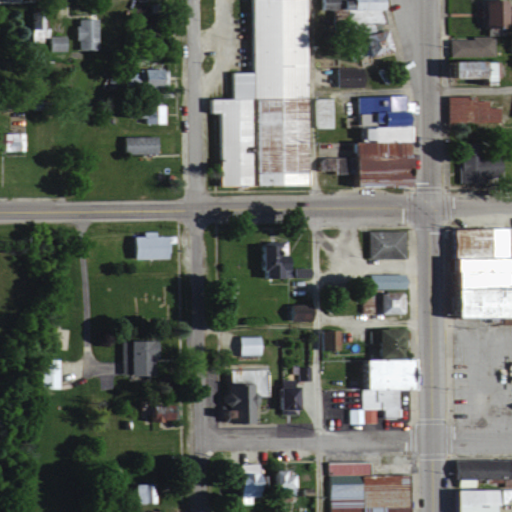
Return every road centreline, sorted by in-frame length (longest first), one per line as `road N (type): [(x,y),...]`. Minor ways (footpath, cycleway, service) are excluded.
road 1 (residential): [(310,0),(315,511)]
road 2 (secondary): [(425,208),(0,211)]
road 3 (secondary): [(431,511),(425,208)]
road 4 (residential): [(198,511),(191,213)]
road 5 (residential): [(194,324),(427,315)]
road 6 (residential): [(430,445),(197,445)]
road 7 (residential): [(191,213),(188,0)]
road 8 (residential): [(425,208),(422,0)]
